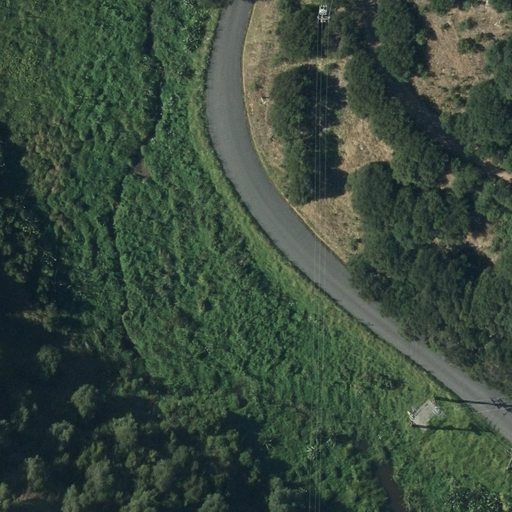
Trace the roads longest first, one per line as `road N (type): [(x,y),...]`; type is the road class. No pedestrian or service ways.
road 1 (unclassified): [(511,419),(317,262),(271,219),(240,174),(218,96),(237,0)]
road 2 (track): [(264,511),(210,461),(124,402)]
